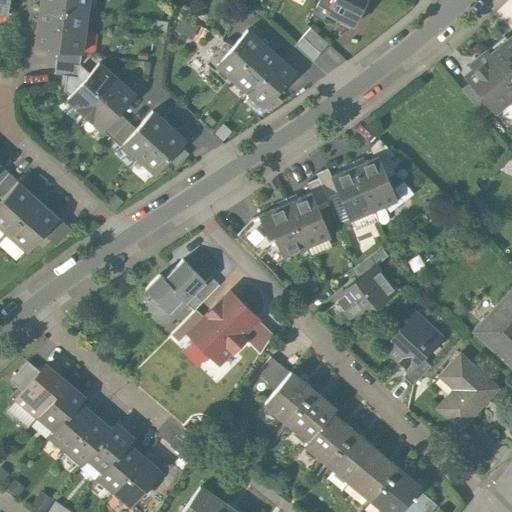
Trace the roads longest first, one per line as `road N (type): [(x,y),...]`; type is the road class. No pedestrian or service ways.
road 1 (residential): [(123,238),(337,97),(458,0)]
road 2 (residential): [(123,238),(0,118)]
road 3 (residential): [(0,329),(123,238)]
